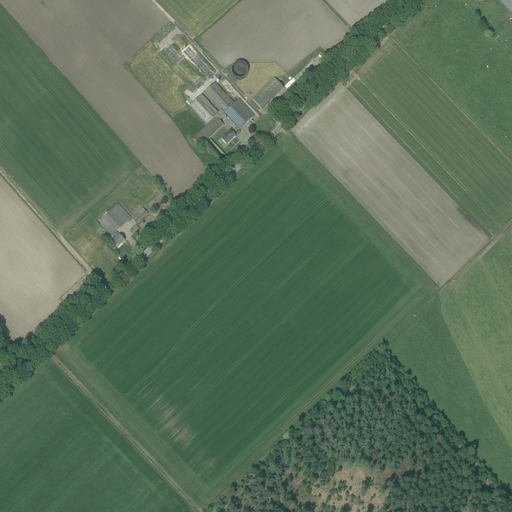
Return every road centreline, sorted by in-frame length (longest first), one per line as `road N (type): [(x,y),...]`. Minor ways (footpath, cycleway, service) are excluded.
road 1 (unclassified): [(0,390),(415,0)]
road 2 (track): [(485,511),(498,501),(382,363),(223,511)]
road 3 (track): [(45,348),(200,511)]
